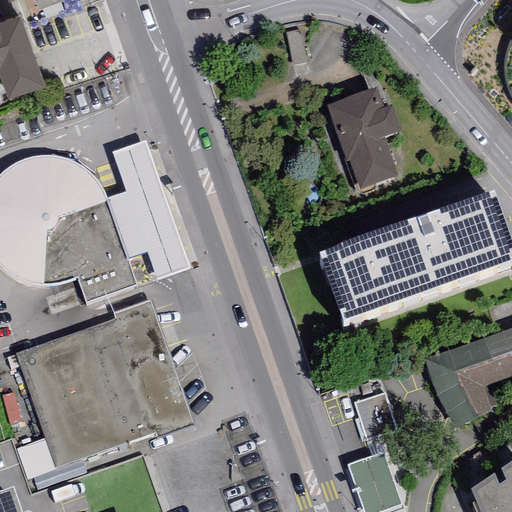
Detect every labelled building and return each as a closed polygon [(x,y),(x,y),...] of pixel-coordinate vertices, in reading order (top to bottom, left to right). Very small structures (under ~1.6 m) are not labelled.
[(20,5),(0,12),(0,65),(8,88),(46,75),(20,5)] [(376,89),(326,106),(354,186),(357,184),(359,190),(398,176),(384,137),(401,131),(392,105),(383,109),(376,89)] [(198,267),(149,139),(111,152),(126,189),(107,196),(132,262),(142,288),(198,267)] [(0,175),(0,266),(2,269),(20,281),(41,286),(63,284),(77,282),(132,262),(107,196),(99,181),(83,166),(64,157),(42,155),(21,160),(3,172),(0,175)] [(511,241),(494,190),(318,253),(342,321),(511,260),(511,241)] [(132,262),(77,282),(86,308),(142,288),(132,262)] [(195,426),(150,299),(12,347),(57,475),(195,426)] [(511,328),(424,360),(452,425),(489,410),(482,388),(511,376),(511,328)] [(385,393),(354,403),(366,441),(379,437),(397,431),(385,393)] [(379,437),(366,441),(372,456),(383,452),(384,452),(379,437)] [(372,456),(347,465),(364,511),(377,511),(401,503),(383,452),(372,456)] [(511,511),(511,460),(471,489),(475,501),(472,504),(475,511),(511,511)] [(0,511),(29,511),(28,510),(23,511),(21,511),(13,486),(0,490),(0,511)]
